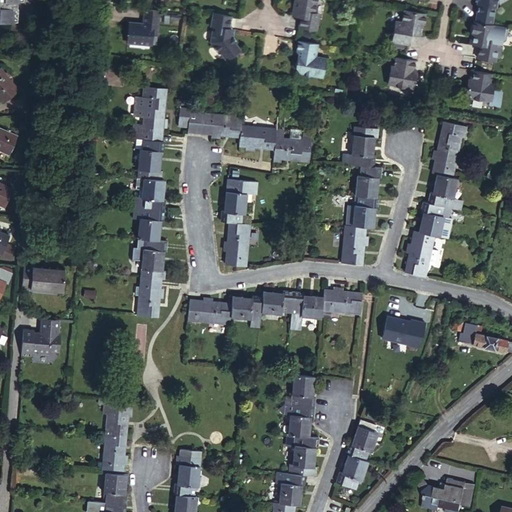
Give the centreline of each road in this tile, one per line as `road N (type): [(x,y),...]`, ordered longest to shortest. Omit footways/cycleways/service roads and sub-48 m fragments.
road 1 (residential): [(378,280),(312,269),(204,283),(197,155)]
road 2 (residential): [(360,511),(414,449),(511,366)]
road 3 (residential): [(18,303),(4,511)]
road 4 (residential): [(378,280),(409,167),(407,131)]
road 5 (residential): [(511,315),(477,297),(378,280)]
